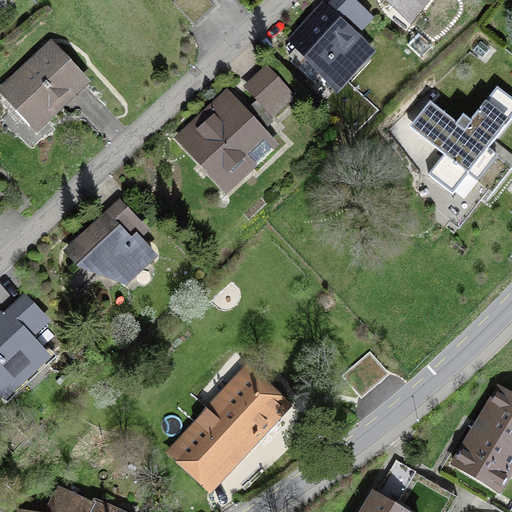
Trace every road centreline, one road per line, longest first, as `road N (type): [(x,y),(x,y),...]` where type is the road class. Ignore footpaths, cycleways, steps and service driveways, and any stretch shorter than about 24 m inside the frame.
road 1 (residential): [(0,261),(283,0)]
road 2 (residential): [(511,302),(362,435),(252,511)]
